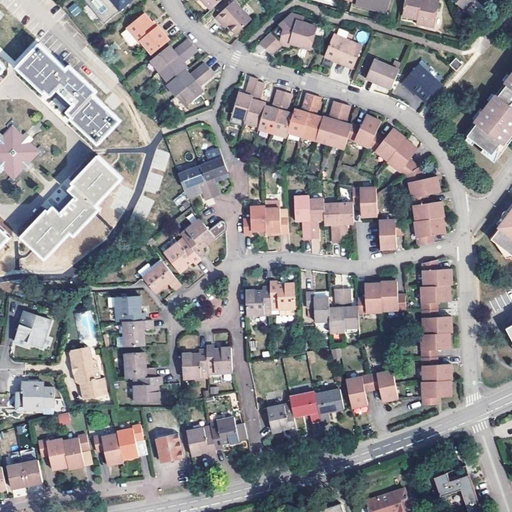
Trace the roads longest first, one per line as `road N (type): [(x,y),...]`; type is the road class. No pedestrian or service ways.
road 1 (residential): [(170,0),(223,53),(385,105),(414,123),(443,154),(461,212)]
road 2 (tertiary): [(144,511),(337,462),(474,411)]
road 3 (residential): [(464,245),(364,267),(233,266)]
road 4 (residential): [(233,266),(233,306),(214,326),(178,326),(169,312),(221,269)]
road 5 (residential): [(464,245),(474,411)]
